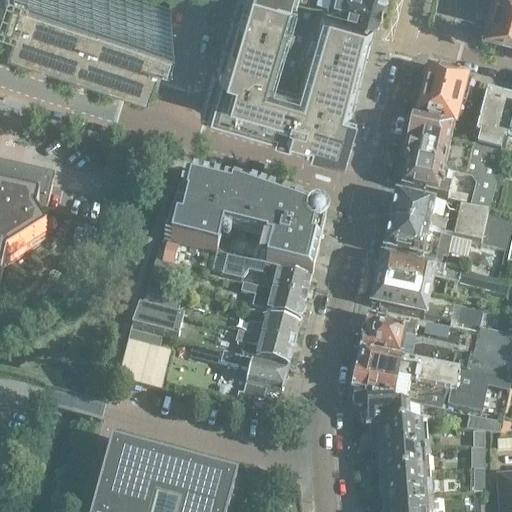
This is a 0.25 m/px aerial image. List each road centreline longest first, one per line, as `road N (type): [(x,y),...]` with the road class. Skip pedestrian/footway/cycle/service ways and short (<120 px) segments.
road 1 (tertiary): [(329,511),(325,373),(364,190)]
road 2 (tertiary): [(364,190),(161,127)]
road 3 (tertiary): [(161,127),(0,76)]
road 4 (tertiary): [(364,190),(403,36)]
road 5 (residential): [(202,0),(161,127)]
